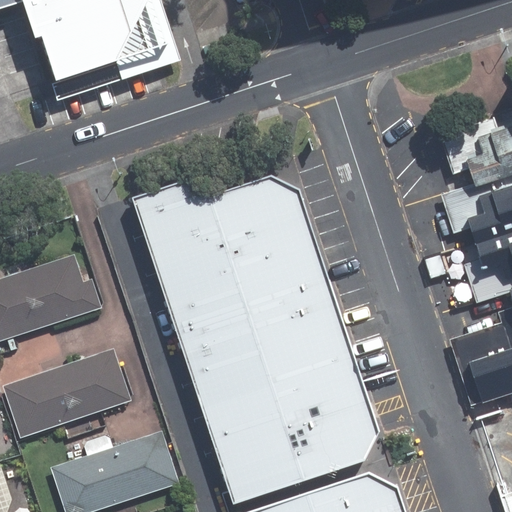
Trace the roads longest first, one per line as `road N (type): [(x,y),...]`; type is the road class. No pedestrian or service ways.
road 1 (residential): [(469,511),(326,63)]
road 2 (residential): [(0,170),(326,63)]
road 3 (residential): [(326,63),(511,2)]
